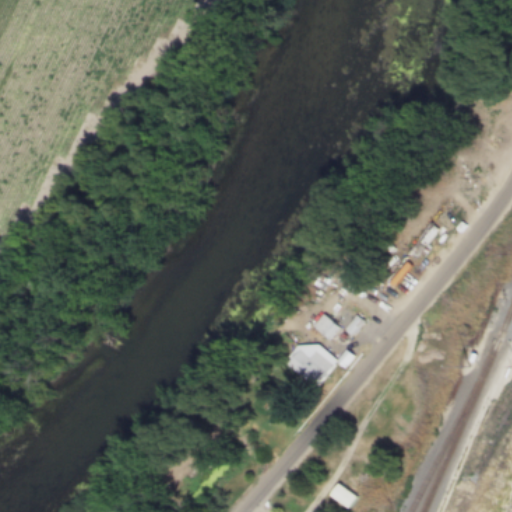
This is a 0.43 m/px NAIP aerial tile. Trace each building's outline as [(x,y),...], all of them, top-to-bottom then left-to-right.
[(311,323),(331,340),(342,327),(322,310),(311,323)] [(365,321),(358,316),(347,329),(354,335),(365,321)] [(320,388),(337,362),(304,340),(286,366),(320,388)] [(347,367),(356,357),(349,351),(340,361),(347,367)] [(358,498),(341,485),(332,497),(349,510),(358,498)]
